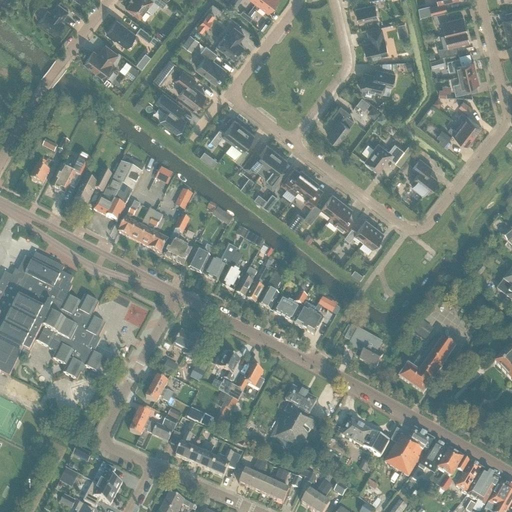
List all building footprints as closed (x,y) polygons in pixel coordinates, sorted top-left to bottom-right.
[(132,0),(126,8),(140,19),(147,9),(151,13),(157,5),(162,8),(166,3),(161,0),(132,0)] [(258,0),(255,4),(266,12),(275,0),(258,0)] [(436,0),(438,4),(429,7),(431,15),(446,11),(444,3),(457,0),(436,0)] [(38,22),(55,35),(64,23),(61,21),(68,12),(58,4),(51,13),(47,10),(38,22)] [(355,9),(358,22),(377,18),(374,5),(355,9)] [(209,12),(196,29),(202,33),(205,29),(207,29),(212,22),(211,21),(215,17),(209,12)] [(444,35),(466,30),(463,18),(448,21),(446,12),(433,15),(435,24),(442,23),(445,35),(444,35)] [(511,41),(511,12),(511,13),(511,15),(511,19),(503,21),(508,42),(511,41)] [(126,48),(136,35),(117,21),(106,35),(114,41),(115,40),(126,48)] [(136,32),(149,42),(153,37),(140,27),(136,32)] [(228,35),(219,47),(235,60),(245,48),(238,43),(240,41),(241,42),(245,36),(236,29),(230,37),(228,35)] [(371,44),(364,46),(367,59),(387,54),(384,41),(381,30),(368,33),(370,41),(370,40),(371,44)] [(455,46),(469,43),(466,30),(444,35),(445,35),(448,47),(438,50),(439,57),(457,53),(455,46)] [(190,35),(182,45),(191,52),(199,42),(190,35)] [(101,53),(99,56),(93,52),(84,63),(102,77),(111,65),(110,64),(117,55),(105,46),(100,52),(101,53)] [(196,69),(215,84),(225,71),(212,61),(217,55),(206,46),(200,53),(206,57),(196,69)] [(141,59),(136,65),(141,69),(146,63),(141,59)] [(456,71),(458,77),(476,73),(473,62),(461,65),(459,59),(447,62),(449,73),(456,71)] [(169,60),(153,81),(161,86),(176,66),(176,65),(171,62),(169,60)] [(430,62),(431,69),(442,66),(441,60),(430,62)] [(413,62),(405,64),(407,72),(415,71),(413,62)] [(131,66),(124,75),(132,80),(139,71),(131,66)] [(394,75),(374,70),(372,76),(365,74),(361,89),(363,89),(362,93),(363,96),(370,98),(373,96),(374,92),(389,96),(394,75)] [(184,88),(178,95),(196,109),(205,96),(191,85),(195,80),(183,71),(175,81),(184,88)] [(467,87),(479,84),(476,73),(458,77),(459,83),(453,85),(455,96),(468,93),(467,87)] [(176,134),(186,121),(178,115),(183,109),(162,93),(155,103),(166,112),(159,121),(176,134)] [(437,99),(433,104),(438,108),(443,103),(437,99)] [(463,102),(458,107),(468,115),(472,109),(463,102)] [(379,112),(372,106),(366,113),(374,119),(379,112)] [(337,144),(350,128),(349,128),(353,122),(347,117),(349,114),(340,107),(332,118),(337,122),(327,136),(337,144)] [(459,117),(464,121),(459,126),(474,137),(481,128),(462,113),(459,117)] [(222,136),(232,144),(244,128),(234,120),(224,133),(219,129),(210,141),(215,145),(222,136)] [(447,131),(467,147),(474,137),(459,126),(455,131),(450,128),(447,131)] [(244,149),(254,136),(244,128),(232,144),(241,151),(234,160),(239,164),(248,152),(244,149)] [(445,134),(438,143),(444,147),(451,138),(445,134)] [(58,149),(64,152),(68,143),(62,140),(58,149)] [(47,150),(54,153),(56,147),(52,145),(44,141),(42,147),(47,150)] [(367,145),(361,153),(367,158),(364,162),(378,172),(388,159),(389,157),(396,162),(404,151),(394,144),(388,152),(378,144),(373,150),(367,145)] [(255,150),(242,167),(249,173),(253,168),(255,170),(260,174),(265,169),(277,153),(267,145),(260,154),(255,150)] [(403,149),(409,153),(412,149),(407,145),(403,149)] [(126,151),(111,180),(103,196),(101,196),(94,211),(117,222),(141,174),(130,168),(133,164),(129,162),(133,154),(126,151)] [(265,169),(260,174),(266,178),(268,180),(265,185),(272,190),(285,173),(280,169),(286,161),(277,153),(265,169)] [(79,157),(77,162),(80,163),(74,175),(63,169),(52,190),(53,190),(54,192),(57,194),(59,193),(61,194),(62,193),(64,195),(69,186),(75,189),(87,166),(86,166),(89,162),(79,157)] [(212,158),(207,163),(213,168),(217,162),(212,158)] [(418,173),(413,180),(415,182),(411,187),(423,197),(427,192),(428,193),(438,181),(428,174),(432,169),(419,159),(412,168),(418,173)] [(36,182),(42,185),(49,172),(43,169),(45,163),(40,160),(37,166),(30,179),(32,180),(32,181),(36,183),(36,182)] [(161,168),(155,180),(161,183),(167,171),(161,168)] [(104,171),(97,185),(85,179),(74,201),(75,201),(75,202),(79,204),(80,204),(86,207),(95,189),(102,193),(111,175),(104,171)] [(290,174),(281,185),(287,189),(296,196),(298,192),(309,178),(300,171),(295,178),(290,174)] [(298,192),(296,196),(304,202),(310,207),(319,195),(313,191),(318,185),(309,178),(298,192)] [(182,190),(177,201),(187,206),(192,195),(182,190)] [(272,194),(263,206),(268,210),(277,198),(272,194)] [(321,210),(331,217),(342,203),(332,195),(321,210)] [(265,201),(259,197),(255,203),(260,207),(265,201)] [(118,233),(139,244),(146,230),(129,220),(132,216),(133,217),(136,211),(139,205),(134,202),(118,233)] [(331,217),(328,221),(343,232),(352,221),(347,217),(352,210),(342,203),(331,217)] [(313,207),(304,219),(310,224),(320,212),(320,211),(313,207)] [(217,208),(212,216),(227,226),(231,218),(217,208)] [(160,254),(167,240),(151,232),(154,227),(157,228),(162,216),(155,213),(146,230),(139,244),(160,254)] [(297,213),(287,226),(294,231),(304,218),(297,213)] [(170,239),(172,240),(164,256),(183,266),(192,250),(175,242),(180,233),(182,234),(189,221),(181,217),(170,239)] [(355,235),(363,242),(374,228),(365,221),(356,233),(351,229),(344,238),(349,242),(355,235)] [(239,227),(235,234),(243,239),(247,232),(248,232),(246,231),(239,227)] [(372,249),(383,234),(374,228),(363,242),(372,249)] [(303,239),(309,243),(313,239),(307,234),(303,239)] [(189,269),(200,275),(214,249),(206,246),(202,255),(197,252),(189,269)] [(326,246),(322,251),(327,255),(331,250),(326,246)] [(268,249),(264,256),(268,258),(272,251),(268,249)] [(374,250),(366,260),(372,264),(379,254),(374,250)] [(225,267),(227,268),(234,256),(228,253),(222,265),(212,260),(204,276),(216,283),(225,267)] [(35,342),(49,349),(55,353),(52,360),(66,367),(62,373),(77,381),(80,374),(82,375),(86,368),(98,374),(101,367),(104,368),(107,361),(91,352),(105,325),(91,318),(98,304),(84,296),(80,303),(67,296),(72,287),(69,286),(73,279),(61,273),(63,268),(35,254),(32,261),(25,258),(14,278),(5,274),(0,282),(0,372),(9,377),(21,352),(21,353),(22,350),(29,354),(35,342)] [(242,275),(233,271),(241,257),(235,254),(234,256),(227,268),(230,270),(221,286),(233,292),(242,275)] [(481,266),(474,273),(479,277),(485,270),(481,266)] [(244,298),(252,283),(251,282),(253,278),(256,273),(249,269),(244,278),(236,293),(244,298)] [(263,289),(259,287),(267,271),(263,269),(246,299),(255,304),(263,289)] [(511,270),(497,291),(511,302),(511,270)] [(275,290),(282,278),(274,273),(267,286),(269,287),(259,306),(269,312),(278,295),(274,293),(275,290)] [(486,278),(483,286),(492,289),(495,281),(486,278)] [(292,324),(306,297),(299,293),(294,302),(295,303),(293,305),(281,298),(273,314),(292,324)] [(319,313),(322,308),(336,316),(340,309),(336,307),(337,305),(332,302),(331,304),(322,299),(318,306),(313,314),(304,330),(314,336),(324,320),(316,315),(319,313)] [(313,314),(305,310),(303,308),(294,325),(304,330),(313,314)] [(376,353),(382,343),(358,330),(349,346),(363,354),(359,360),(375,369),(382,357),(376,353)] [(192,360),(196,362),(207,342),(193,335),(192,337),(181,331),(173,347),(184,352),(183,355),(186,357),(185,359),(191,362),(192,360)] [(399,379),(422,395),(454,349),(442,340),(440,342),(436,339),(421,360),(419,359),(415,364),(417,366),(414,371),(407,366),(399,379)] [(511,346),(494,363),(511,382),(511,346)] [(461,362),(469,368),(477,356),(470,351),(465,358),(465,357),(461,362)] [(232,375),(239,361),(227,355),(224,361),(219,358),(215,366),(227,373),(224,379),(228,381),(232,375)] [(162,368),(173,373),(178,363),(168,358),(162,368)] [(238,389),(234,387),(228,397),(237,402),(247,384),(259,391),(264,382),(259,380),(263,373),(251,367),(245,379),(244,378),(238,389)] [(190,377),(199,382),(204,373),(195,368),(190,377)] [(167,384),(156,378),(151,388),(170,398),(173,394),(167,391),(166,392),(163,391),(167,384)] [(228,397),(234,387),(224,382),(218,391),(228,397)] [(168,403),(170,398),(151,388),(145,398),(156,404),(160,397),(163,399),(162,400),(168,403)] [(305,413),(309,415),(316,402),(292,389),(285,402),(289,405),(284,413),(287,415),(275,438),(299,451),(314,423),(303,417),(305,413)] [(191,409),(186,418),(200,425),(204,415),(191,409)] [(166,416),(178,422),(181,416),(170,410),(166,416)] [(150,416),(139,411),(134,421),(154,431),(156,426),(150,423),(151,422),(148,420),(150,416)] [(162,426),(172,432),(177,422),(166,417),(162,426)] [(152,435),(154,431),(134,421),(129,432),(140,437),(144,430),(147,431),(146,432),(152,435)] [(333,439),(339,442),(342,437),(380,458),(388,443),(350,422),(345,431),(339,428),(333,439)] [(172,433),(156,426),(154,431),(152,435),(152,436),(167,443),(172,433)] [(423,449),(428,451),(433,442),(414,430),(409,440),(401,435),(402,433),(397,430),(390,441),(395,444),(384,463),(402,473),(408,477),(421,455),(420,454),(423,449)] [(168,444),(174,446),(179,435),(173,433),(168,444)] [(181,445),(175,457),(188,462),(193,450),(187,447),(192,436),(186,434),(181,445)] [(418,468),(411,478),(416,482),(423,472),(426,468),(435,473),(436,471),(448,450),(434,442),(418,468)] [(205,443),(200,453),(193,450),(188,462),(199,467),(209,445),(205,443)] [(213,446),(209,445),(199,467),(209,471),(214,459),(209,457),(213,446)] [(77,448),(73,456),(80,459),(84,451),(77,448)] [(444,474),(436,486),(439,488),(444,480),(445,479),(447,476),(450,478),(456,470),(463,459),(448,450),(437,469),(444,474)] [(222,463),(214,459),(209,471),(223,478),(228,466),(233,455),(227,452),(222,463)] [(463,459),(456,470),(463,475),(470,463),(463,459)] [(256,460),(251,472),(250,474),(245,471),(239,485),(250,490),(256,476),(262,462),(256,460)] [(362,461),(358,469),(365,473),(367,469),(369,464),(362,461)] [(261,494),(267,481),(259,478),(260,476),(261,476),(266,464),(262,462),(256,476),(250,490),(261,494)] [(463,475),(456,487),(467,494),(482,470),(470,463),(463,475)] [(100,487),(115,494),(116,495),(122,484),(111,478),(115,471),(102,464),(93,483),(100,487)] [(66,470),(60,482),(65,485),(67,486),(73,474),(72,473),(66,470)] [(273,481),(278,483),(279,484),(284,472),(278,470),(273,481)] [(303,470),(300,476),(307,479),(305,482),(311,485),(316,476),(310,473),(303,470)] [(466,496),(476,502),(492,476),(482,470),(466,496)] [(282,504),(289,491),(281,487),(282,485),(283,485),(288,474),(284,472),(279,484),(278,483),(277,485),(278,486),(272,499),(282,504)] [(301,479),(295,476),(290,486),(297,489),(301,479)] [(484,506),(500,480),(492,476),(476,502),(484,506)] [(376,488),(379,483),(369,478),(366,483),(376,488)] [(444,480),(439,488),(445,493),(452,483),(448,481),(445,479),(444,480)] [(272,499),(278,486),(277,485),(267,481),(261,494),(272,499)] [(494,511),(497,508),(510,486),(501,481),(488,503),(493,506),(490,511),(494,511)] [(322,482),(316,492),(321,495),(327,485),(322,482)] [(116,496),(116,495),(115,494),(100,487),(93,483),(83,501),(96,508),(99,501),(110,506),(116,496)] [(347,489),(338,483),(333,491),(341,497),(347,489)] [(319,498),(311,510),(313,511),(324,511),(329,504),(323,500),(325,496),(326,497),(332,487),(328,484),(327,485),(321,495),(319,498)] [(506,511),(510,505),(511,506),(511,503),(511,487),(510,486),(497,508),(494,511),(506,511)] [(301,504),(311,510),(319,498),(309,491),(301,504)] [(190,505),(169,493),(162,506),(173,511),(178,511),(182,505),(188,509),(190,505)] [(64,495),(61,502),(72,508),(75,501),(64,495)] [(399,501),(391,511),(403,511),(407,507),(399,501)] [(465,511),(466,511),(470,511),(474,505),(470,503),(465,511)]
